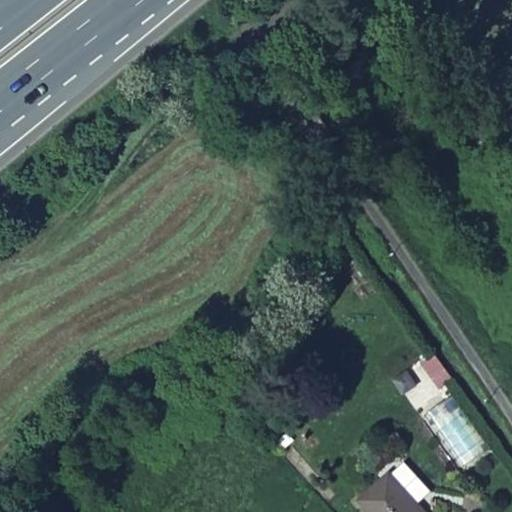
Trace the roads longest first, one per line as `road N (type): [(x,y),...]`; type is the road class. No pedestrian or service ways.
road 1 (residential): [(511,400),(287,85),(279,38),(307,0)]
road 2 (trunk): [(0,107),(134,0)]
